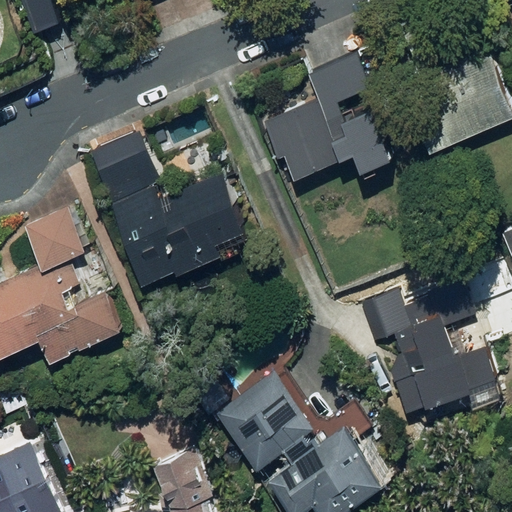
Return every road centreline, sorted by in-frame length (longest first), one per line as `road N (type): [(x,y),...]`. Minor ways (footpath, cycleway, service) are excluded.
road 1 (residential): [(3,149),(91,98),(314,0)]
road 2 (unknown): [(214,44),(334,339)]
